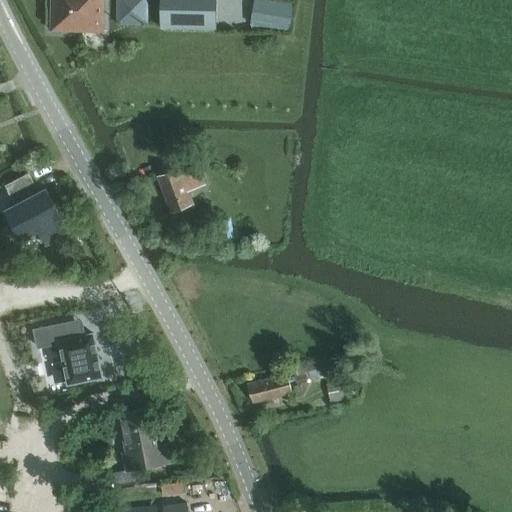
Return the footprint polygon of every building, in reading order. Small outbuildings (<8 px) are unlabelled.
[(104,30),(103,0),(51,0),(52,30),(104,30)] [(148,0),(117,0),(117,23),(148,24),(148,0)] [(216,30),(217,0),(161,0),(160,29),(216,30)] [(283,0),(254,0),(251,23),(288,29),(293,1),(283,0)] [(187,187),(199,182),(191,161),(157,175),(172,213),(194,204),(187,187)] [(30,175),(7,186),(2,189),(0,194),(0,212),(2,217),(8,213),(23,242),(40,233),(47,246),(70,234),(47,190),(33,198),(28,188),(35,184),(30,175)] [(210,210),(212,201),(205,199),(203,209),(210,210)] [(94,333),(85,335),(66,339),(63,323),(35,329),(39,346),(61,341),(69,383),(103,376),(94,333)] [(293,362),(296,382),(324,376),(321,361),(314,357),(293,362)] [(252,403),(292,392),(288,376),(248,387),(252,403)] [(354,378),(345,380),(328,383),(331,400),(358,395),(354,378)] [(170,461),(166,445),(159,446),(151,409),(120,415),(128,451),(122,452),(125,469),(110,472),(112,485),(138,480),(135,468),(170,461)] [(0,464),(0,486),(10,488),(13,467),(0,464)] [(188,511),(188,502),(164,504),(165,511),(156,511),(188,511)]
